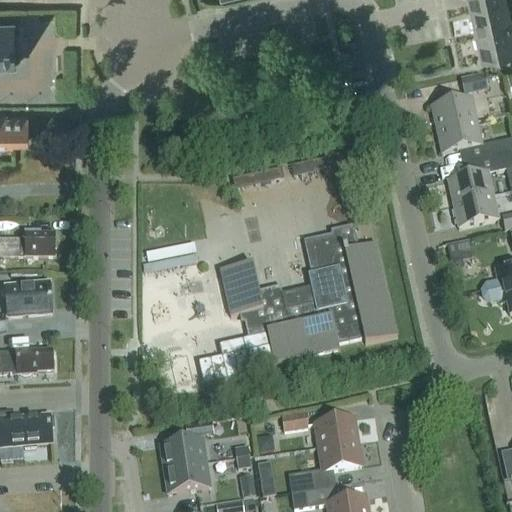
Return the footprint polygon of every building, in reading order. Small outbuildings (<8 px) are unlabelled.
[(506,0),(498,0),(469,6),(475,34),(511,25),(511,17),(510,18),(506,0)] [(0,64),(14,64),(14,23),(0,23),(0,64)] [(511,25),(475,34),(481,60),(480,60),(481,61),(511,54),(511,25)] [(461,82),(464,98),(487,93),(484,77),(461,82)] [(431,110),(436,134),(476,125),(471,101),(431,110)] [(12,141),(28,141),(28,117),(0,116),(0,145),(12,145),(12,141)] [(476,125),(436,134),(441,158),(482,150),(476,125)] [(488,160),(511,154),(511,141),(485,148),(488,160)] [(511,154),(488,160),(473,164),(476,178),(447,184),(453,208),(493,199),(488,178),(506,173),(511,195),(511,194),(511,154)] [(327,160),(290,168),(293,180),(330,172),(327,160)] [(280,171),(231,181),(234,193),(283,183),(280,171)] [(498,224),(493,199),(453,208),(458,233),(498,224)] [(505,234),(511,232),(511,218),(502,220),(505,234)] [(246,326),(244,326),(248,342),(219,348),(222,360),(198,365),(204,389),(274,373),(273,368),(339,353),(338,347),(363,342),(365,347),(397,340),(376,248),(358,252),(353,229),(338,232),(339,236),(331,238),(303,244),(311,278),(308,279),(308,280),(311,291),(282,298),(280,289),(258,294),(252,268),(253,268),(253,267),(220,274),(230,321),(239,319),(244,318),(246,326)] [(24,242),(0,242),(0,260),(55,261),(55,237),(40,237),(40,234),(24,234),(24,242)] [(469,244),(447,249),(450,263),(451,263),(461,261),(472,259),(469,244)] [(451,263),(450,263),(451,273),(463,271),(461,261),(451,263)] [(511,269),(495,273),(497,284),(485,287),(481,294),(483,301),(490,306),(501,303),(502,307),(506,306),(509,319),(511,318),(511,269)] [(52,316),(49,285),(5,289),(8,320),(52,316)] [(0,375),(15,375),(15,377),(38,376),(38,374),(53,373),(52,355),(37,355),(37,353),(14,354),(0,354),(0,375)] [(51,430),(53,430),(52,420),(50,420),(49,418),(10,422),(10,416),(0,416),(0,443),(1,445),(11,444),(12,449),(24,448),(24,451),(36,450),(35,447),(52,446),(51,430)] [(283,436),(307,432),(305,416),(281,420),(283,436)] [(314,428),(318,452),(357,446),(354,422),(314,428)] [(164,473),(205,467),(201,442),(160,448),(164,473)] [(289,481),(291,497),(335,490),(333,475),(361,470),(357,446),(318,452),(322,476),(289,481)] [(248,451),(234,453),(236,464),(249,462),(248,451)] [(249,462),(236,464),(237,475),(251,473),(249,462)] [(209,492),(205,467),(164,473),(168,498),(209,492)] [(239,482),(242,502),(256,500),(253,480),(239,482)] [(273,482),(259,484),(262,502),(267,501),(276,499),(273,482)] [(291,497),(293,511),(303,511),(327,509),(327,511),(367,511),(366,501),(337,505),(335,490),(291,497)]
